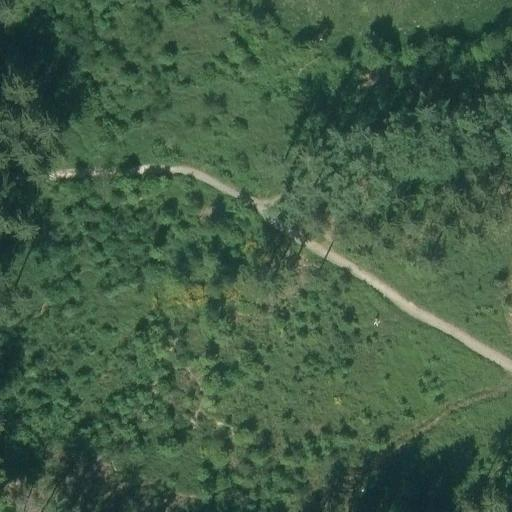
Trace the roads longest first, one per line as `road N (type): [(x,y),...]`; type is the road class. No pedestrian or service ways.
road 1 (track): [(511,368),(257,211)]
road 2 (track): [(257,211),(213,183),(171,170),(0,177)]
